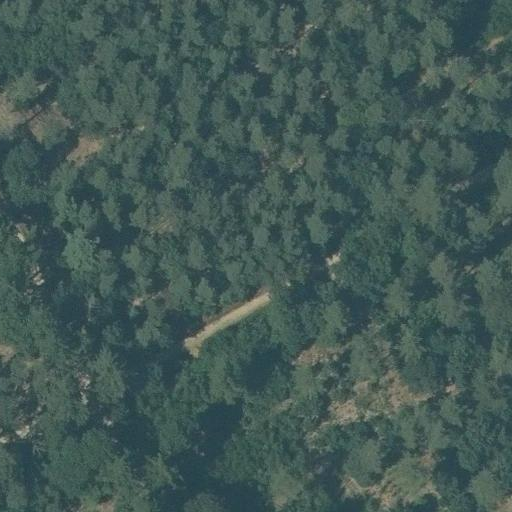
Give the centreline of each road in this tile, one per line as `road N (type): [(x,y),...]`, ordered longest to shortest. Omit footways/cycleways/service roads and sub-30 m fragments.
road 1 (track): [(0,447),(511,162)]
road 2 (track): [(147,511),(0,211)]
